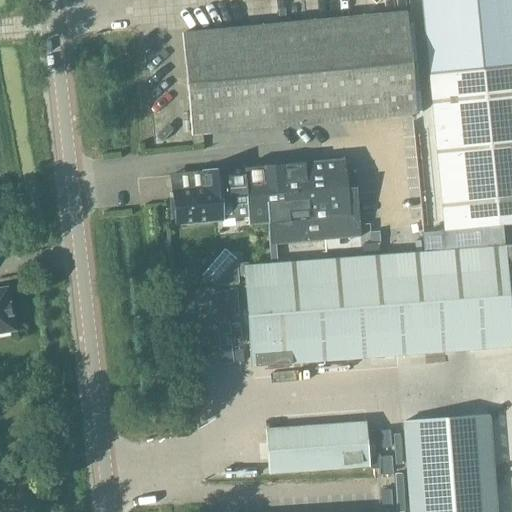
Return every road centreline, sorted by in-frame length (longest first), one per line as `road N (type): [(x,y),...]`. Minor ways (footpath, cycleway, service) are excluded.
road 1 (tertiary): [(109,502),(49,0)]
road 2 (unknown): [(71,177),(354,151),(371,160),(386,197)]
road 3 (unclassified): [(109,502),(365,489)]
